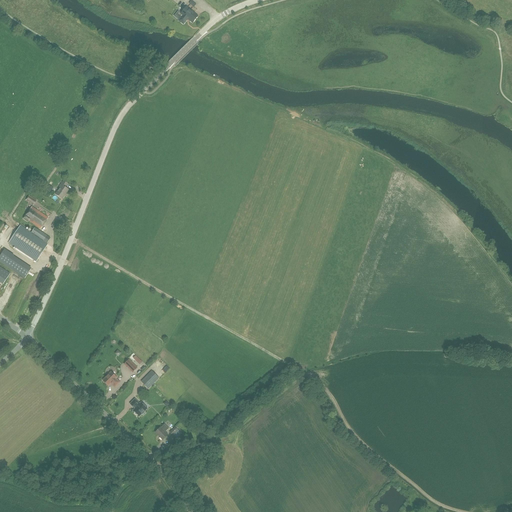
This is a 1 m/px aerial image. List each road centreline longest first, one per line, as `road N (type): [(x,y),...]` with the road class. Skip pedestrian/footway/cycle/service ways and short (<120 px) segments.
road 1 (unclassified): [(27,337),(122,112),(204,29),(258,0)]
road 2 (track): [(71,238),(304,367)]
road 3 (unclassified): [(190,511),(143,447),(27,337)]
